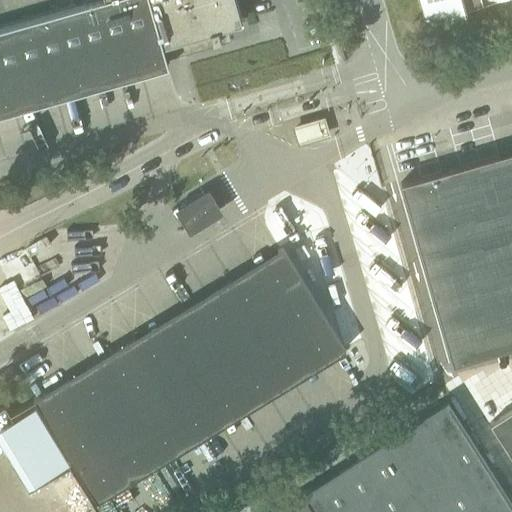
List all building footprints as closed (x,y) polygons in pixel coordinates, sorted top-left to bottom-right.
[(89,0),(0,25),(0,112),(167,65),(161,45),(179,39),(182,49),(202,43),(199,34),(240,22),(234,0),(89,0)] [(420,0),(427,20),(463,10),(463,9),(462,7),(486,0),(420,0)] [(324,117),(292,126),(297,145),(330,136),(324,117)] [(511,151),(401,183),(452,363),(511,346),(511,151)] [(188,235),(222,213),(208,190),(174,211),(188,235)] [(282,248),(32,399),(95,501),(260,400),(264,399),(344,349),(282,248)] [(355,458),(271,511),(511,511),(511,503),(447,400),(355,458)] [(511,409),(489,424),(511,459),(511,409)]
